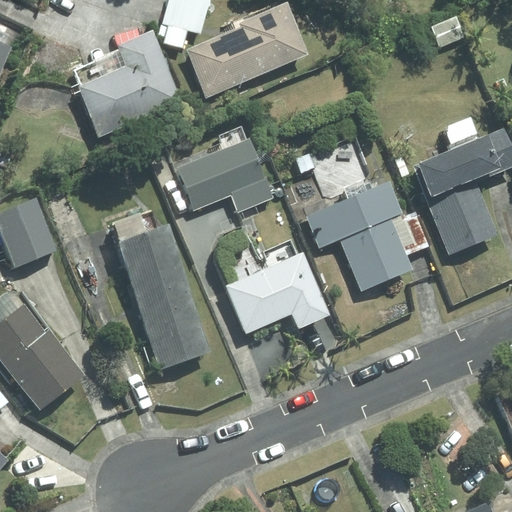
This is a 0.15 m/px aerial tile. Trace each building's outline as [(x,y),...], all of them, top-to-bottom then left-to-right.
[(182,36),(198,37),(200,2),(177,0),(164,0),(161,49),(181,50),(182,36)] [(179,55),(200,102),(298,58),(277,11),(179,55)] [(68,90),(90,142),(172,107),(142,34),(109,49),(117,71),(68,90)] [(408,174),(443,260),(490,240),(471,187),(511,171),(511,168),(498,134),(408,174)] [(227,200),(234,219),(268,204),(240,144),(173,174),(190,215),(227,200)] [(333,243),(357,300),(410,278),(402,258),(429,251),(414,213),(398,220),(386,191),(303,224),(310,249),(333,243)] [(0,251),(10,274),(52,255),(31,204),(0,215),(0,251)] [(207,357),(159,231),(107,248),(157,376),(207,357)] [(300,334),(320,322),(293,256),(218,293),(240,342),(272,328),(300,334)] [(12,308),(0,316),(0,372),(33,415),(80,377),(12,308)] [(0,461),(13,447),(0,435),(0,461)] [(325,496),(317,476),(293,485),(301,505),(325,496)]
